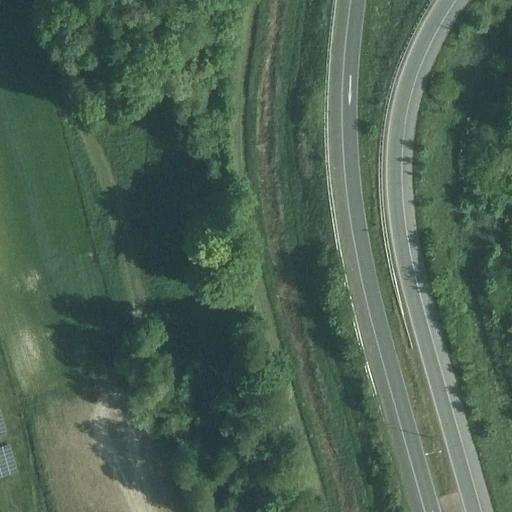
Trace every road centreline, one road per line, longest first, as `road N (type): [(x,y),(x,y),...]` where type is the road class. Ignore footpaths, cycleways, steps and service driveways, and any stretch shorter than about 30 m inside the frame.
road 1 (trunk): [(473,511),(407,271),(395,171),(409,74),(448,0)]
road 2 (trunk): [(357,0),(348,119),(358,229),(431,511)]
